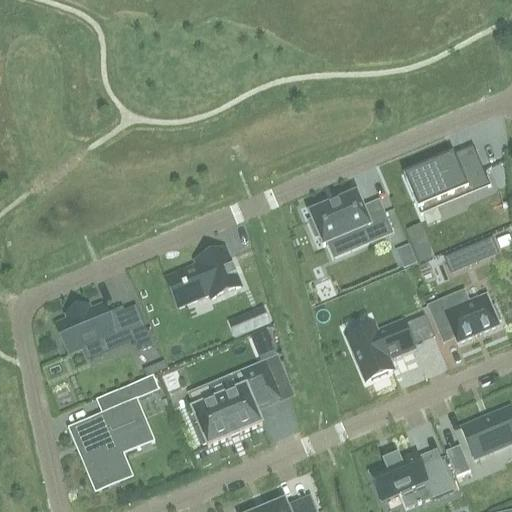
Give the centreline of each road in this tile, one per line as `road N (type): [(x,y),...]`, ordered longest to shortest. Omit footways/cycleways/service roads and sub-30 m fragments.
road 1 (residential): [(511,99),(17,306),(64,511)]
road 2 (residential): [(148,511),(511,361)]
